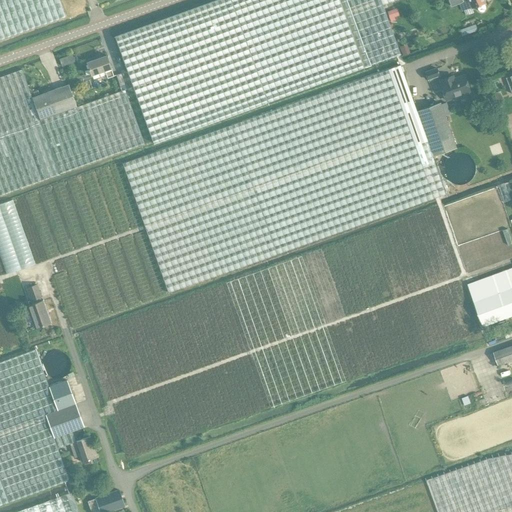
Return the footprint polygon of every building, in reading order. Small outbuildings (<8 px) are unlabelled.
[(0,0),(0,39),(4,38),(65,17),(59,0),(0,0)] [(380,0),(221,0),(115,39),(152,142),(164,138),(165,137),(267,101),(313,85),(401,54),(383,5),(382,5),(380,0)] [(448,0),(450,3),(451,6),(459,3),(462,10),(471,7),(471,8),(477,6),(477,8),(478,10),(479,12),(482,12),(484,11),(485,10),(485,6),(484,4),(485,3),(483,0),(448,0)] [(396,8),(387,12),(391,22),(395,20),(394,17),(399,15),(396,8)] [(475,25),(459,31),(460,34),(461,36),(465,34),(477,30),(476,28),(475,25)] [(91,75),(105,70),(107,78),(114,76),(111,68),(106,55),(87,62),(91,75)] [(400,65),(122,163),(167,292),(445,194),(432,156),(455,148),(439,103),(416,111),(400,65)] [(424,72),(427,80),(439,76),(436,68),(424,72)] [(77,107),(69,84),(32,97),(22,70),(0,77),(0,195),(144,143),(125,89),(127,89),(122,73),(116,75),(121,91),(77,107)] [(463,75),(454,78),(453,76),(440,80),(441,83),(440,83),(446,100),(469,92),(463,75)] [(503,230),(508,245),(511,243),(511,241),(507,229),(503,230)] [(511,316),(511,268),(493,275),(468,284),(474,301),(483,327),(511,316)] [(37,285),(27,288),(31,301),(41,297),(37,285)] [(43,301),(28,307),(35,328),(50,323),(43,301)] [(511,345),(494,352),(499,366),(511,360),(511,345)] [(97,456),(90,436),(76,441),(72,430),(84,426),(67,380),(49,386),(36,349),(0,361),(0,505),(70,481),(58,448),(69,443),(74,457),(79,456),(81,462),(97,456)] [(465,467),(426,481),(437,511),(511,511),(511,453),(489,458),(488,459),(485,460),(465,467)] [(119,490),(96,498),(87,501),(91,511),(94,511),(100,510),(100,511),(105,511),(124,505),(119,490)] [(78,511),(71,493),(14,511),(78,511)]
